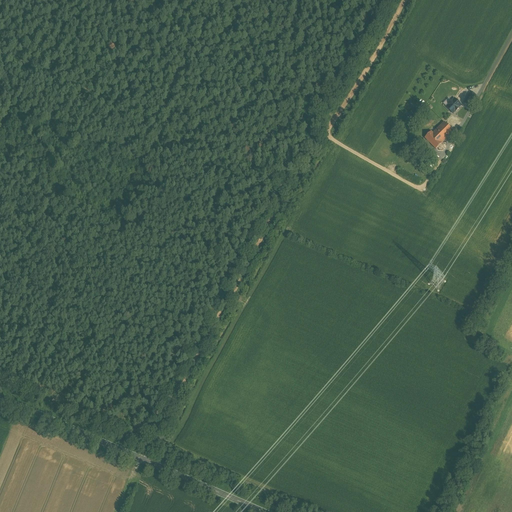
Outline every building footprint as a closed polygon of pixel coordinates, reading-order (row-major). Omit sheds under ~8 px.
[(470,92),(464,103),(469,106),(475,95),(470,92)] [(451,101),(448,104),(449,105),(446,108),(452,114),(455,111),(456,112),(459,109),(458,108),(461,106),(455,99),(452,102),(451,101)] [(431,109),(426,104),(423,106),(428,112),(431,109)] [(444,122),(433,133),(442,143),(453,132),(444,122)] [(433,133),(431,132),(424,138),(436,150),(442,143),(433,133)] [(439,160),(429,149),(424,154),(434,165),(439,160)]
